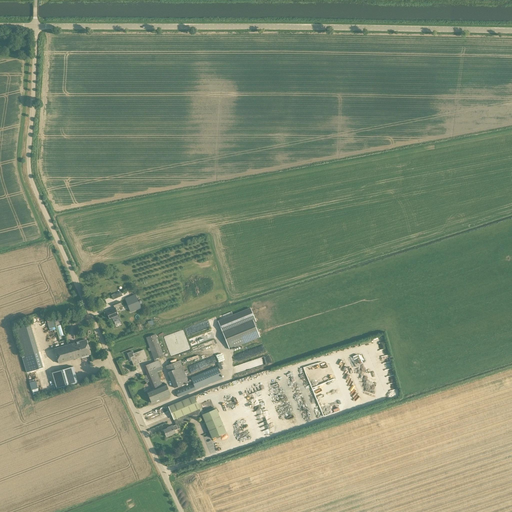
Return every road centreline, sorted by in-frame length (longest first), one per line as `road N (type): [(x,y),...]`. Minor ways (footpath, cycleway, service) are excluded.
road 1 (unclassified): [(180,511),(31,182),(35,26)]
road 2 (tertiary): [(511,31),(35,26)]
